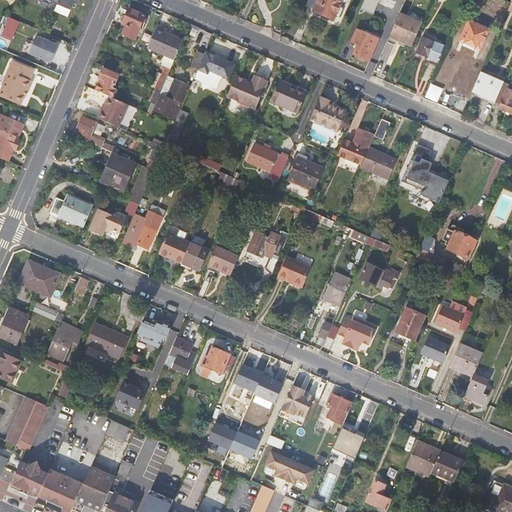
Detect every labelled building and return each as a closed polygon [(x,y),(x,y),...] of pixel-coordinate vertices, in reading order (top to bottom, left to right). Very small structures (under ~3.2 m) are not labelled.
[(312,12),(333,21),(342,0),(308,0),(306,6),(313,9),(312,12)] [(120,34),(134,40),(145,15),(128,7),(121,23),(125,24),(120,34)] [(412,46),(424,18),(409,11),(407,16),(399,13),(389,37),(412,46)] [(19,22),(5,16),(2,23),(6,26),(2,37),(11,41),(19,22)] [(461,41),(480,49),(488,29),(469,21),(461,41)] [(166,28),(156,24),(145,48),(166,57),(174,60),(182,40),(165,33),(166,28)] [(354,54),(370,61),(379,39),(357,29),(351,42),(357,45),(354,54)] [(50,64),(59,45),(37,35),(29,54),(50,64)] [(416,53),(439,62),(445,47),(423,37),(416,53)] [(372,61),(377,63),(378,62),(382,51),(377,49),(372,61)] [(190,66),(197,70),(203,55),(197,51),(190,66)] [(233,65),(205,52),(203,55),(197,70),(190,86),(195,88),(199,80),(202,72),(221,80),(225,83),(233,65)] [(174,60),(166,57),(162,65),(165,66),(170,68),(174,60)] [(30,81),(34,70),(12,61),(2,85),(3,86),(0,92),(0,96),(20,105),(24,97),(26,92),(27,93),(32,82),(30,81)] [(170,68),(165,66),(157,85),(155,89),(160,91),(167,75),(170,68)] [(100,79),(95,91),(108,96),(109,97),(118,76),(102,68),(98,78),(100,79)] [(217,89),(221,80),(202,72),(199,80),(217,89)] [(472,91),(495,101),(501,86),(503,82),(480,72),(472,91)] [(175,79),(167,75),(160,91),(159,94),(166,97),(175,79)] [(267,82),(254,76),(250,84),(245,82),(246,81),(235,76),(232,83),(225,98),(239,104),(240,107),(245,109),(248,108),(254,111),(267,82)] [(175,79),(166,97),(170,99),(179,80),(175,79)] [(166,97),(159,94),(154,104),(151,111),(175,121),(179,110),(190,86),(179,80),(170,99),(166,97)] [(272,101),(296,112),(306,92),(281,81),(272,101)] [(495,101),(494,103),(500,106),(499,108),(511,113),(511,90),(511,91),(511,90),(511,85),(509,84),(507,89),(501,86),(495,101)] [(151,103),(154,104),(159,94),(160,91),(155,89),(149,102),(151,103)] [(99,110),(95,118),(126,131),(136,108),(109,97),(108,96),(105,104),(102,111),(99,110)] [(345,111),(319,99),(310,119),(336,131),(345,111)] [(187,114),(179,110),(175,121),(165,143),(163,147),(168,149),(171,151),(187,114)] [(0,127),(1,131),(0,132),(0,158),(9,162),(14,150),(16,151),(20,141),(18,140),(20,137),(17,130),(20,123),(3,116),(0,122),(0,127)] [(80,116),(72,135),(101,148),(103,142),(104,140),(97,138),(102,125),(80,116)] [(342,126),(349,129),(352,122),(345,119),(342,126)] [(382,119),(374,136),(383,140),(391,123),(382,119)] [(338,155),(361,165),(369,147),(374,136),(359,130),(353,143),(345,139),(338,155)] [(154,138),(152,143),(163,147),(165,143),(154,138)] [(155,149),(146,168),(153,171),(153,170),(163,147),(152,143),(149,141),(147,146),(155,149)] [(118,149),(103,142),(101,148),(112,153),(116,154),(118,149)] [(246,161),(281,176),(289,157),(254,142),(246,161)] [(412,155),(430,163),(431,151),(417,145),(412,155)] [(161,164),(168,149),(163,147),(153,170),(161,174),(165,166),(161,164)] [(397,159),(369,147),(361,165),(360,168),(388,180),(397,159)] [(122,192),(135,163),(116,154),(112,153),(100,182),(122,192)] [(412,155),(401,182),(422,191),(419,195),(438,204),(450,177),(443,174),(442,178),(429,173),(433,164),(430,163),(412,155)] [(287,179),(314,191),(324,167),(297,156),(287,179)] [(221,166),(200,157),(198,162),(218,171),(221,166)] [(135,186),(144,191),(151,175),(153,171),(146,168),(143,167),(135,186)] [(159,179),(161,174),(153,170),(153,171),(151,175),(159,179)] [(237,186),(241,188),(244,182),(232,178),(221,173),(216,184),(234,192),(237,186)] [(135,186),(129,201),(130,202),(138,205),(144,191),(135,186)] [(264,198),(267,193),(259,190),(257,195),(264,198)] [(57,216),(83,227),(92,206),(67,195),(57,216)] [(124,213),(133,217),(137,208),(138,205),(130,202),(124,213)] [(293,204),(291,208),(291,210),(291,211),(290,214),(297,217),(301,207),(293,204)] [(327,211),(316,206),(313,213),(324,217),(327,211)] [(313,213),(301,207),(297,217),(294,225),(298,227),(302,217),(306,219),(307,218),(331,228),(334,221),(324,217),(313,213)] [(147,212),(137,208),(133,217),(123,238),(122,242),(133,247),(135,243),(148,249),(156,231),(153,230),(155,224),(144,219),(147,212)] [(98,209),(88,231),(101,237),(104,230),(111,230),(119,233),(126,217),(116,213),(111,215),(98,209)] [(446,249),(468,258),(476,241),(457,232),(459,227),(452,225),(450,230),(447,229),(442,239),(449,242),(446,249)] [(188,234),(170,226),(158,253),(181,263),(190,243),(185,241),(188,234)] [(382,230),(375,227),(369,237),(376,240),(389,246),(390,246),(393,239),(380,234),(382,230)] [(272,254),(279,257),(290,234),(281,230),(279,234),(273,232),(270,237),(256,231),(247,250),(262,257),(263,255),(270,258),(272,254)] [(369,237),(358,232),(355,238),(367,243),(369,237)] [(421,234),(414,249),(418,251),(425,236),(421,234)] [(433,239),(425,236),(418,251),(415,257),(416,257),(429,263),(433,255),(426,252),(433,239)] [(369,237),(367,243),(373,246),(376,240),(369,237)] [(389,246),(376,240),(373,246),(387,252),(389,246)] [(208,249),(191,241),(190,243),(181,263),(191,268),(191,265),(199,269),(208,249)] [(208,265),(231,275),(242,250),(230,245),(228,252),(216,247),(208,265)] [(266,269),(273,272),(279,257),(272,254),(270,258),(266,269)] [(285,258),(277,278),(285,282),(287,278),(291,280),(290,282),(301,287),(310,268),(285,258)] [(428,264),(416,258),(414,264),(425,269),(428,264)] [(455,274),(462,277),(466,268),(446,259),(442,268),(455,274)] [(20,282),(50,296),(60,274),(29,261),(20,282)] [(384,272),(366,264),(360,279),(381,288),(382,286),(389,289),(390,286),(393,288),(399,274),(392,270),(391,273),(385,270),(384,272)] [(438,285),(443,286),(450,272),(448,271),(445,270),(438,285)] [(339,306),(342,300),(351,280),(334,272),(325,293),(322,299),(339,306)] [(448,290),(455,274),(450,272),(443,286),(443,287),(448,290)] [(482,292),(505,302),(507,297),(484,287),(482,292)] [(85,305),(94,309),(98,299),(89,295),(85,305)] [(511,299),(507,297),(505,302),(501,311),(506,313),(510,305),(511,305),(511,299)] [(35,301),(31,309),(61,322),(61,321),(64,314),(35,301)] [(459,327),(466,330),(474,311),(467,308),(466,310),(465,313),(459,310),(443,303),(436,322),(457,331),(459,327)] [(0,326),(0,336),(16,343),(29,314),(9,305),(0,326)] [(397,331),(415,338),(424,316),(407,309),(397,331)] [(147,313),(140,328),(146,331),(144,335),(164,344),(169,334),(173,324),(152,315),(152,316),(147,313)] [(378,328),(354,317),(352,322),(344,319),(337,335),(345,338),(342,345),(354,350),(355,347),(358,340),(361,341),(371,345),(378,328)] [(84,332),(61,321),(61,322),(47,353),(64,361),(72,341),(79,343),(84,332)] [(86,345),(120,359),(129,337),(95,322),(86,345)] [(324,322),(318,336),(325,339),(326,337),(331,325),(324,322)] [(332,325),(327,337),(334,340),(339,328),(332,325)] [(421,354),(442,363),(449,345),(428,336),(421,354)] [(173,368),(188,375),(197,354),(190,351),(193,344),(177,337),(170,354),(177,357),(173,368)] [(450,367),(473,376),(474,374),(483,353),(460,344),(450,367)] [(202,364),(222,372),(230,354),(213,347),(208,357),(206,356),(202,364)] [(0,378),(11,383),(22,359),(0,349),(0,378)] [(69,367),(46,356),(43,363),(66,373),(69,367)] [(473,376),(464,396),(483,405),(491,387),(485,385),(488,379),(474,374),(473,376)] [(265,398),(272,401),(278,388),(250,376),(248,380),(238,376),(232,388),(257,399),(258,397),(264,399),(265,398)] [(147,391),(124,381),(116,400),(139,410),(147,391)] [(63,382),(57,396),(64,399),(71,385),(63,382)] [(305,417),(314,397),(304,393),(305,391),(292,385),(282,409),(294,415),(295,413),(305,417)] [(331,421),(341,425),(351,402),(331,393),(326,404),(331,406),(327,414),(332,417),(331,421)] [(26,396),(6,441),(18,446),(38,402),(26,396)] [(38,402),(18,446),(27,450),(47,406),(38,402)] [(104,436),(129,447),(136,431),(111,420),(104,436)] [(208,440),(230,449),(237,433),(223,426),(224,424),(217,420),(208,440)] [(353,429),(343,425),(333,447),(356,456),(365,437),(353,432),(353,429)] [(237,433),(230,449),(252,459),(260,440),(253,436),(253,438),(238,431),(237,433)] [(407,466),(430,476),(431,473),(440,451),(441,450),(418,440),(407,466)] [(431,473),(454,483),(464,461),(440,451),(431,473)] [(112,462),(114,455),(103,452),(102,459),(112,462)] [(292,461),(271,452),(265,466),(276,471),(279,472),(277,477),(284,480),(292,461)] [(0,477),(9,458),(0,453),(0,477)] [(11,485),(39,497),(49,474),(42,470),(38,460),(29,464),(22,461),(11,485)] [(298,464),(292,461),(284,480),(290,483),(298,464)] [(332,463),(319,493),(330,498),(342,468),(332,463)] [(314,471),(298,464),(290,482),(292,483),(294,478),(297,480),(308,485),(314,471)] [(72,510),(77,511),(100,511),(110,490),(115,477),(91,466),(83,484),(72,510)] [(51,469),(49,474),(39,497),(71,511),(72,510),(83,484),(51,469)] [(366,500),(386,509),(391,498),(381,494),(385,485),(375,481),(366,500)] [(486,507),(498,511),(511,511),(511,488),(497,482),(486,507)] [(10,488),(38,500),(39,497),(11,485),(10,488)] [(264,511),(273,491),(262,486),(250,511),(264,511)] [(110,490),(100,511),(133,511),(138,503),(110,490)] [(140,511),(168,511),(173,504),(149,493),(140,511)] [(338,503),(334,511),(345,511),(348,507),(338,503)]
